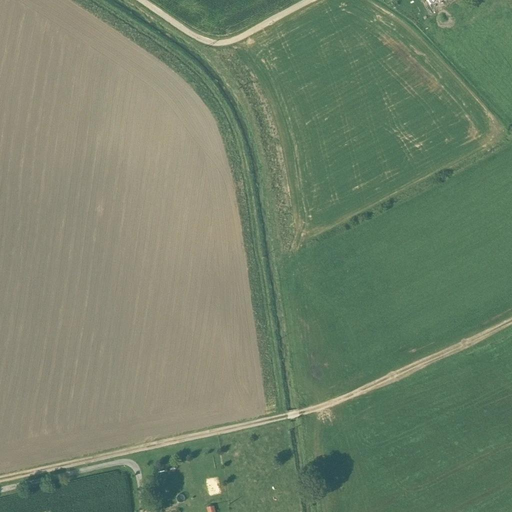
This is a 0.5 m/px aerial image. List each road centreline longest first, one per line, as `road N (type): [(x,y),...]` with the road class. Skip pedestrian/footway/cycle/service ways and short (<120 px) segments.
road 1 (track): [(0,479),(325,405),(511,324)]
road 2 (track): [(199,39),(229,60),(256,110),(290,275)]
road 3 (track): [(141,0),(199,39),(219,42),(310,0)]
road 4 (residential): [(0,489),(133,459)]
